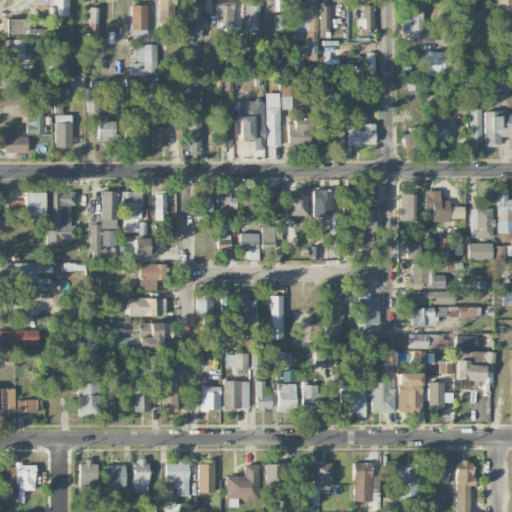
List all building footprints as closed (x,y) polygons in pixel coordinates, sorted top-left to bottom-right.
[(67,0),(45,0),(46,15),(67,16),(67,0)] [(156,0),(158,27),(174,26),(172,0),(156,0)] [(511,47),(511,0),(496,0),(496,47),(511,47)] [(187,38),(201,38),(201,1),(187,2),(187,38)] [(215,31),(233,30),(232,2),(215,2),(215,31)] [(244,34),(259,33),(258,2),(243,2),(244,34)] [(453,2),(454,27),(468,27),(468,2),(453,2)] [(316,6),(302,6),(302,3),(289,3),(289,40),(303,40),(303,53),(317,53),(316,6)] [(319,33),(329,32),(328,4),(318,4),(319,33)] [(402,33),(411,33),(412,37),(421,37),(420,4),(402,5),(402,33)] [(145,5),(129,5),(130,30),(145,30),(145,5)] [(358,18),(358,34),(374,34),(373,5),(362,5),(362,18),(358,18)] [(96,42),(97,7),(89,7),(88,42),(96,42)] [(273,14),(274,35),(286,35),(285,14),(273,14)] [(36,37),(37,28),(28,28),(29,19),(2,18),(2,36),(36,37)] [(422,39),(432,39),(432,28),(422,29),(422,39)] [(26,40),(0,38),(0,59),(25,61),(26,40)] [(129,74),(156,75),(156,44),(138,44),(137,63),(130,62),(129,74)] [(424,75),(447,75),(448,52),(425,51),(424,75)] [(261,71),(276,71),(275,52),(260,52),(261,71)] [(374,75),(374,52),(365,53),(365,66),(348,66),(348,76),(374,75)] [(201,72),(214,73),(214,58),(202,57),(201,72)] [(297,109),(298,77),(281,77),(280,109),(297,109)] [(484,91),(508,90),(508,77),(484,78),(484,91)] [(16,79),(3,78),(3,86),(15,86),(16,79)] [(86,89),(86,112),(100,112),(100,89),(86,89)] [(280,145),(278,93),(264,93),(266,146),(280,145)] [(436,108),(436,94),(425,94),(425,108),(436,108)] [(238,101),(239,139),(253,139),(253,150),(264,150),(263,101),(238,101)] [(470,143),(481,143),(479,109),(468,109),(470,143)] [(23,134),(44,133),(44,118),(42,118),(42,111),(23,111),(23,134)] [(483,111),(483,145),(499,144),(499,136),(509,136),(509,111),(483,111)] [(70,147),(71,115),(54,114),(53,146),(70,147)] [(320,146),(342,147),(343,117),(334,117),(334,127),(320,127),(320,146)] [(199,155),(200,119),(188,118),(188,155),(199,155)] [(446,123),(437,123),(436,118),(423,119),(424,147),(434,147),(434,139),(447,139),(446,123)] [(114,119),(97,119),(97,139),(114,139),(114,119)] [(311,144),(310,119),(287,120),(287,144),(311,144)] [(374,123),(363,123),(363,128),(347,128),(347,145),(374,145),(374,123)] [(218,127),(218,147),(226,147),(227,127),(218,127)] [(168,128),(151,128),(151,146),(168,146),(168,128)] [(403,129),(403,148),(418,148),(418,129),(403,129)] [(147,146),(146,130),(124,130),(124,147),(147,146)] [(26,136),(2,136),(2,152),(26,152),(26,136)] [(235,141),(234,153),(253,153),(253,141),(235,141)] [(263,212),(278,212),(278,187),(264,187),(263,212)] [(289,216),(307,215),(306,189),(288,189),(289,216)] [(330,189),(311,190),(312,216),(331,216),(330,189)] [(207,190),(193,191),(194,209),(208,209),(207,190)] [(438,190),(423,191),(423,209),(431,209),(431,220),(463,219),(462,206),(449,206),(448,200),(439,200),(438,190)] [(75,239),(75,225),(69,225),(70,205),(74,205),(74,191),(45,191),(45,245),(61,245),(61,239),(75,239)] [(114,229),(116,229),(116,191),(100,191),(100,224),(89,224),(89,259),(115,259),(114,229)] [(140,191),(120,191),(120,218),(140,218),(140,191)] [(155,191),(155,220),(165,220),(164,191),(155,191)] [(42,215),(42,192),(23,192),(23,215),(42,215)] [(399,194),(399,221),(418,220),(418,193),(399,194)] [(511,233),(511,193),(497,193),(496,233),(511,233)] [(19,200),(7,200),(7,219),(4,219),(3,228),(18,229),(19,200)] [(374,208),(365,209),(365,216),(355,216),(355,234),(374,234),(374,208)] [(469,208),(469,238),(492,238),(492,209),(469,208)] [(259,249),(273,250),(274,226),(260,226),(259,249)] [(257,233),(238,233),(238,251),(249,251),(249,260),(256,260),(257,233)] [(229,235),(216,235),(215,251),(229,251),(229,235)] [(133,255),(163,255),(163,238),(133,238),(133,255)] [(439,239),(438,259),(447,259),(448,239),(439,239)] [(419,243),(406,242),(405,258),(419,259),(419,243)] [(467,260),(482,259),(482,242),(466,243),(467,260)] [(503,245),(494,246),(495,260),(504,259),(503,245)] [(0,273),(22,273),(22,282),(28,281),(28,273),(43,273),(43,262),(0,262),(0,273)] [(403,289),(420,289),(420,285),(442,286),(442,275),(431,275),(432,263),(410,262),(409,283),(403,282),(403,289)] [(156,291),(155,280),(164,279),(164,263),(138,264),(139,291),(156,291)] [(431,304),(446,303),(446,291),(413,292),(413,300),(431,299),(431,304)] [(502,305),(511,304),(511,292),(502,293),(502,305)] [(339,293),(323,293),(325,335),(341,335),(339,293)] [(211,294),(194,295),(195,316),(212,316),(211,294)] [(281,339),(282,295),(269,295),(269,339),(281,339)] [(378,297),(358,297),(357,334),(372,334),(372,325),(378,326),(378,297)] [(164,315),(164,298),(127,298),(128,316),(164,315)] [(410,326),(437,325),(437,318),(479,317),(478,306),(410,308),(410,326)] [(311,314),(296,314),(295,332),(311,332),(311,314)] [(160,338),(171,338),(171,322),(149,323),(149,337),(139,337),(139,349),(160,348),(160,338)] [(38,329),(0,330),(0,346),(38,346),(38,329)] [(443,334),(408,334),(408,348),(443,349),(443,334)] [(63,349),(78,348),(78,335),(63,336),(63,349)] [(115,337),(116,350),(138,349),(138,336),(115,337)] [(455,380),(492,382),(493,352),(467,351),(467,360),(456,360),(455,380)] [(98,353),(75,353),(77,417),(99,416),(98,353)] [(247,369),(247,353),(226,353),(226,369),(247,369)] [(340,385),(339,411),(356,411),(356,417),(365,417),(365,370),(368,370),(368,380),(375,380),(375,358),(366,358),(366,363),(357,363),(357,385),(340,385)] [(188,375),(189,362),(175,362),(175,375),(188,375)] [(420,402),(420,373),(397,373),(397,413),(423,413),(423,402),(420,402)] [(177,412),(177,389),(174,389),(175,380),(161,380),(161,411),(177,412)] [(393,412),(394,380),(368,380),(367,397),(371,397),(370,412),(393,412)] [(222,409),(247,409),(248,381),(222,381),(222,409)] [(254,381),(255,409),(271,409),(270,394),(264,394),(263,381),(254,381)] [(427,411),(442,410),(442,382),(427,382),(427,411)] [(294,383),(276,383),(277,410),(295,410),(294,383)] [(149,411),(149,385),(133,386),(133,412),(149,411)] [(318,385),(301,385),(301,412),(319,412),(318,385)] [(219,386),(199,387),(199,409),(219,409),(219,386)] [(0,412),(14,413),(14,388),(0,387),(0,412)] [(16,410),(41,411),(41,400),(16,399),(16,410)] [(132,493),(146,494),(147,459),(133,458),(132,493)] [(213,492),(213,461),(197,461),(197,492),(213,492)] [(467,511),(468,486),(471,486),(471,461),(454,461),(454,511),(467,511)] [(78,486),(97,486),(97,462),(78,462),(78,486)] [(187,463),(164,464),(164,481),(175,481),(175,496),(188,496),(187,463)] [(263,464),(264,497),(279,496),(279,508),(287,507),(286,463),(263,464)] [(307,485),(331,484),(330,463),(306,464),(307,485)] [(351,503),(378,503),(378,476),(370,476),(370,463),(352,463),(351,503)] [(431,463),(430,485),(446,486),(447,463),(431,463)] [(34,464),(13,464),(13,466),(4,466),(5,482),(2,482),(2,503),(17,503),(17,490),(34,490),(34,464)] [(224,476),(224,499),(259,498),(258,464),(242,465),(242,476),(224,476)] [(103,490),(124,489),(123,466),(103,466),(103,490)] [(416,499),(417,466),(398,466),(397,499),(416,499)]
